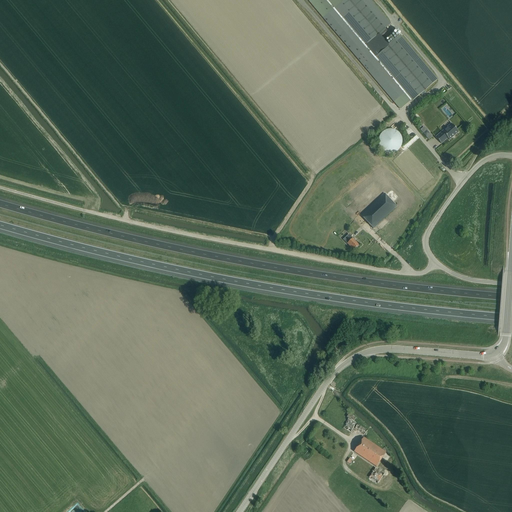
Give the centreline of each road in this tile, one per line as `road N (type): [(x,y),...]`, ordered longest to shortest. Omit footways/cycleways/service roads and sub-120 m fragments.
road 1 (motorway): [(511,296),(245,262),(0,203)]
road 2 (motorway): [(0,224),(240,282),(511,316)]
road 3 (unclassified): [(435,263),(415,274),(238,249),(0,190)]
road 4 (tertiary): [(239,511),(326,380),(359,354),(390,348),(495,355)]
road 5 (unknown): [(276,255),(275,236),(312,179),(164,0)]
road 6 (unclassified): [(435,263),(427,231),(469,170),(495,154),(511,156)]
